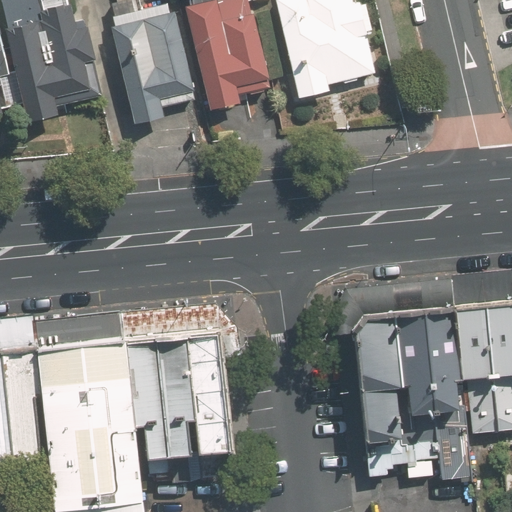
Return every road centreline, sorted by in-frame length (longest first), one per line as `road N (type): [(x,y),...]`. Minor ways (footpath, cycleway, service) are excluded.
road 1 (residential): [(274,228),(306,511)]
road 2 (secondary): [(0,252),(274,228)]
road 3 (secondary): [(274,228),(495,206)]
road 4 (residential): [(495,206),(446,0)]
